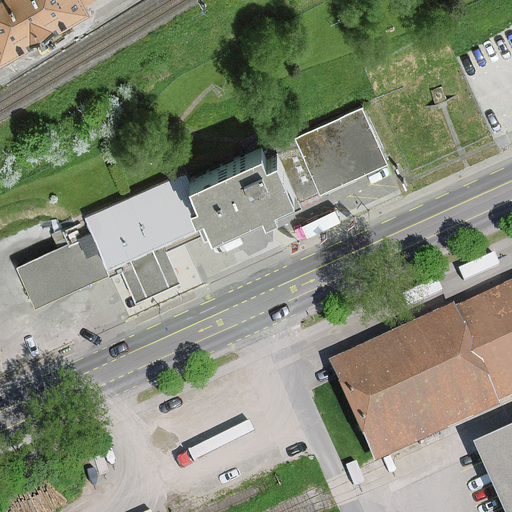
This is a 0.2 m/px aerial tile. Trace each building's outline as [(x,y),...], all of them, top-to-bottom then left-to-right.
[(0,0),(0,55),(86,6),(82,0),(0,0)] [(442,86),(430,91),(436,105),(447,100),(442,86)] [(385,161),(362,110),(273,149),(276,155),(263,161),(258,148),(181,182),(204,235),(209,246),(298,207),(295,200),(385,161)] [(181,182),(178,177),(84,218),(92,236),(17,269),(35,309),(110,276),(121,271),(135,303),(179,284),(165,252),(204,235),(181,182)] [(511,280),(331,362),(372,454),(511,390),(511,280)] [(511,511),(511,425),(471,444),(501,511),(511,511)]
